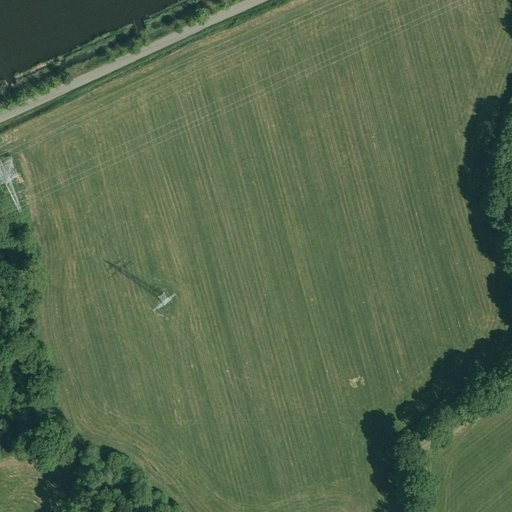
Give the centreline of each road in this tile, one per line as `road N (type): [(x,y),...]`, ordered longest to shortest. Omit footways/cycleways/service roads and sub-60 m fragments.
road 1 (unclassified): [(80,82),(260,0)]
road 2 (track): [(511,379),(404,460),(407,511)]
